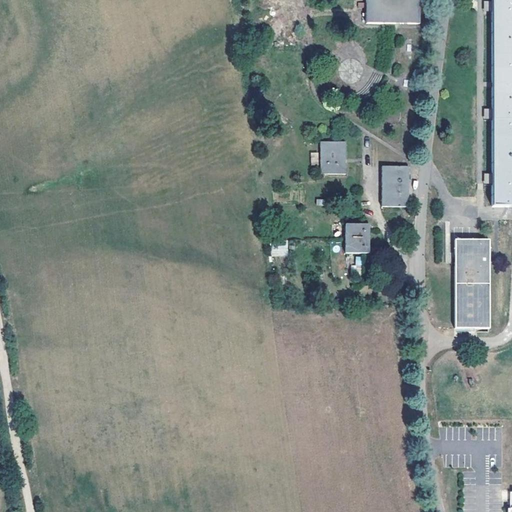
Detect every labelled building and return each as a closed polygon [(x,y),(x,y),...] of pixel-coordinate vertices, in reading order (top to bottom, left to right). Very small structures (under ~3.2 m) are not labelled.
[(419,24),(419,0),(364,0),(365,24),(419,24)] [(511,0),(491,0),(492,207),(511,207),(511,0)] [(346,174),(347,142),(322,141),(321,174),(346,174)] [(382,166),(381,207),(408,207),(409,166),(382,166)] [(345,224),(345,253),(368,253),(369,224),(345,224)] [(287,256),(287,239),(270,239),(270,256),(287,256)] [(455,241),(455,328),(489,328),(489,241),(455,241)] [(355,265),(350,265),(350,276),(361,276),(361,256),(355,256),(355,265)]
